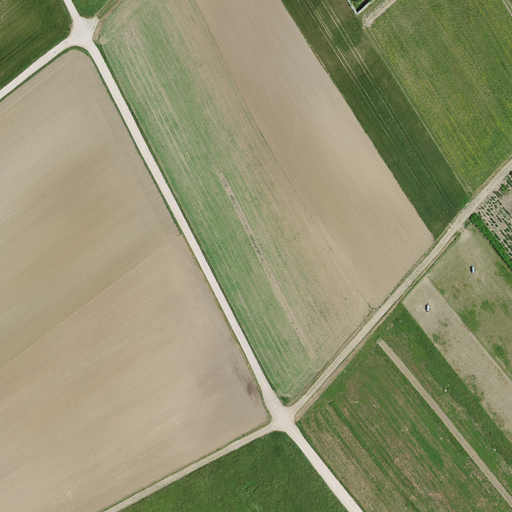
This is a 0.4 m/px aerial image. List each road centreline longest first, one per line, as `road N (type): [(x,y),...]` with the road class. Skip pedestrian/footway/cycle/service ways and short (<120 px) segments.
road 1 (track): [(358,511),(277,407),(67,0)]
road 2 (track): [(111,511),(284,419),(511,166)]
road 3 (track): [(0,95),(115,0)]
